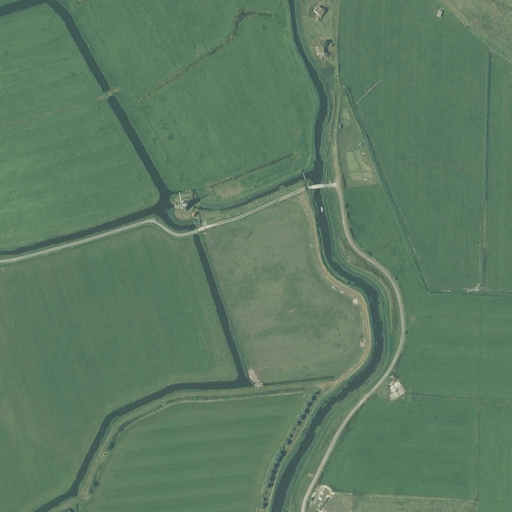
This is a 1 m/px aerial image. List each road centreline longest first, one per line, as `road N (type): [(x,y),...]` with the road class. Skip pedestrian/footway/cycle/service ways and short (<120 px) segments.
road 1 (track): [(266,511),(276,471),(299,430),(322,395),(364,358),(368,343),(361,301),(320,266),(310,214),(291,194)]
road 2 (track): [(332,386),(179,395),(121,421),(82,499),(57,511)]
road 3 (track): [(0,261),(149,220),(178,235),(192,232),(306,188)]
road 4 (track): [(334,158),(339,0)]
road 5 (track): [(122,87),(0,126)]
